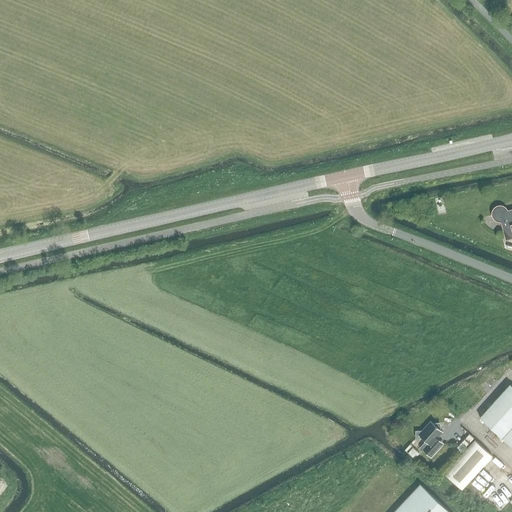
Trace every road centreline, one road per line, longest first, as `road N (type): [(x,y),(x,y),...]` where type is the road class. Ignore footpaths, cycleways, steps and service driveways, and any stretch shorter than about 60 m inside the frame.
road 1 (secondary): [(0,256),(346,176)]
road 2 (unclassified): [(511,279),(368,222),(356,211),(346,176)]
road 3 (secondary): [(346,176),(511,140)]
